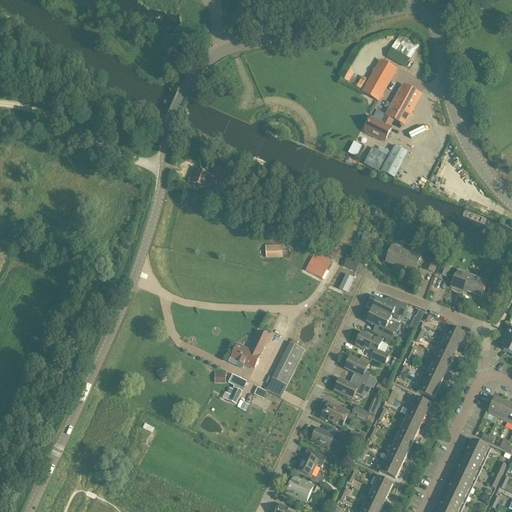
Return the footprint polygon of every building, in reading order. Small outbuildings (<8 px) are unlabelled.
[(392,49),(387,57),(406,68),(411,59),(392,49)] [(378,102),(396,71),(380,62),(362,94),(378,102)] [(76,75),(70,68),(63,75),(69,81),(76,75)] [(421,95),(403,86),(386,116),(405,126),(421,95)] [(405,126),(386,116),(385,116),(386,116),(382,124),(371,119),(363,132),(365,133),(364,134),(370,138),(371,136),(384,143),(391,129),(388,128),(393,120),(405,126)] [(413,159),(402,179),(402,180),(411,185),(411,184),(414,186),(419,189),(421,190),(423,191),(442,155),(421,144),(419,147),(420,147),(417,153),(416,152),(415,155),(414,157),(413,159)] [(394,180),(397,174),(397,175),(408,155),(395,148),(389,157),(372,148),(364,165),(370,168),(394,180)] [(215,167),(211,175),(231,184),(235,175),(234,175),(215,167)] [(218,195),(209,191),(215,177),(199,171),(193,185),(207,191),(204,197),(215,201),(218,195)] [(379,217),(380,214),(379,211),(376,210),(373,211),(373,212),(372,214),(373,217),(376,218),(379,217)] [(392,247),(387,263),(404,269),(403,271),(414,275),(420,258),(401,250),(403,247),(395,244),(393,247),(392,247)] [(266,258),(283,257),(282,246),(266,247),(266,258)] [(323,280),(332,262),(325,258),(315,276),(323,280)] [(447,279),(451,269),(453,263),(442,258),(440,264),(436,274),(447,279)] [(427,260),(423,270),(433,273),(437,263),(427,260)] [(463,291),(480,297),(486,282),(458,272),(451,289),(462,293),(463,291)] [(346,274),(338,289),(345,293),(353,279),(346,274)] [(409,310),(406,309),(408,306),(390,298),(387,304),(378,300),(372,311),(399,324),(401,321),(403,322),(409,310)] [(399,324),(372,311),(367,323),(376,327),(373,333),(395,343),(396,340),(394,339),(401,325),(399,324)] [(504,333),(499,343),(506,346),(504,351),(511,354),(511,325),(508,324),(506,329),(504,333)] [(448,327),(444,337),(460,345),(465,335),(448,327)] [(259,332),(250,351),(238,345),(231,359),(239,362),(237,367),(242,369),(244,365),(254,370),(270,337),(259,332)] [(371,360),(385,367),(386,364),(389,357),(378,351),(382,343),(362,334),(356,346),(374,355),(371,360)] [(444,337),(439,347),(455,355),(460,345),(444,337)] [(305,351),(290,344),(270,385),(284,392),(285,391),(305,351)] [(451,364),(455,355),(439,347),(435,356),(451,364)] [(435,356),(430,365),(447,373),(451,364),(435,356)] [(351,358),(345,370),(358,375),(355,381),(372,388),(374,390),(377,383),(376,380),(370,378),(371,375),(366,372),(369,366),(351,358)] [(386,364),(385,367),(397,372),(398,370),(396,369),(399,361),(395,359),(391,366),(386,364)] [(442,382),(447,373),(430,365),(426,374),(442,382)] [(226,374),(215,374),(215,384),(225,384),(226,374)] [(426,374),(422,383),(438,391),(442,382),(426,374)] [(231,396),(229,401),(236,405),(247,383),(238,379),(234,388),(235,389),(234,391),(230,389),(227,394),(231,396)] [(355,381),(353,386),(340,380),(335,392),(352,400),(355,394),(363,398),(369,395),(372,388),(355,381)] [(434,400),(438,391),(422,383),(417,392),(434,400)] [(379,385),(376,391),(386,395),(388,390),(379,385)] [(263,400),(266,392),(258,388),(254,395),(263,400)] [(383,400),(377,397),(374,403),(380,406),(383,400)] [(415,397),(410,407),(426,415),(431,405),(415,397)] [(498,419),(505,403),(495,398),(488,415),(498,419)] [(240,410),(244,412),(246,413),(249,405),(244,403),(240,410)] [(511,406),(505,403),(498,419),(507,424),(511,413),(511,406)] [(353,421),(355,418),(367,423),(370,416),(355,409),(353,415),(349,413),(329,404),(327,409),(325,409),(323,413),(324,414),(322,419),(342,428),(347,418),(353,421)] [(422,425),(426,415),(410,407),(406,417),(422,425)] [(406,417),(401,426),(417,434),(422,425),(406,417)] [(141,420),(139,425),(149,429),(151,424),(141,420)] [(413,443),(417,434),(401,426),(397,435),(413,443)] [(312,441),(329,449),(333,440),(350,448),(354,440),(333,430),(330,435),(317,429),(312,441)] [(397,435),(392,444),(409,452),(413,443),(397,435)] [(468,451),(484,459),(489,449),(473,441),(468,451)] [(404,462),(409,452),(392,444),(388,454),(404,462)] [(464,460),(480,468),(484,459),(468,451),(464,460)] [(322,468),(327,458),(316,453),(313,459),(305,455),(298,471),(311,477),(317,466),(322,468)] [(388,454),(383,464),(399,472),(404,462),(388,454)] [(337,463),(344,466),(347,459),(340,456),(337,463)] [(464,460),(459,469),(475,477),(480,468),(464,460)] [(501,463),(495,475),(501,478),(507,466),(501,463)] [(395,480),(399,472),(383,464),(379,472),(395,480)] [(459,469),(455,478),(471,486),(475,477),(459,469)] [(490,487),(495,490),(501,478),(495,475),(490,487)] [(320,489),(317,488),(295,477),(286,495),(306,505),(311,493),(314,494),(314,493),(317,495),(320,489)] [(372,487),(388,495),(393,485),(377,477),(372,487)] [(450,488),(467,495),(471,486),(455,478),(450,488)] [(372,487),(367,497),(384,505),(388,495),(372,487)] [(450,488),(446,497),(462,505),(467,495),(450,488)] [(484,504),(490,498),(485,493),(480,499),(484,504)] [(363,506),(376,511),(380,511),(384,505),(367,497),(363,506)] [(442,506),(454,511),(458,511),(462,505),(446,497),(442,506)]
